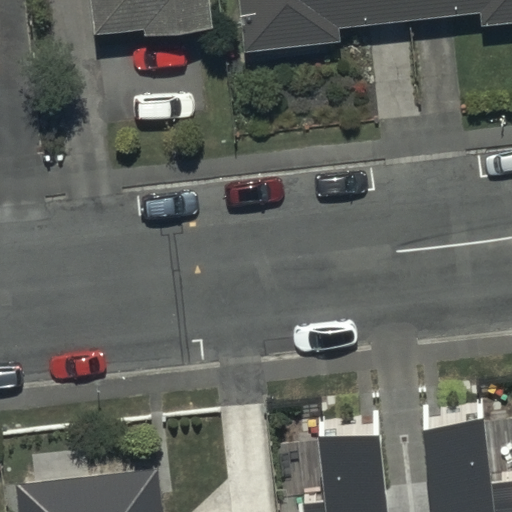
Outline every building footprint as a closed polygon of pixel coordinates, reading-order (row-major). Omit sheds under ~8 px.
[(211,0),(89,0),(95,46),(215,33),(211,0)] [(409,9),(408,0),(242,0),(246,40),(340,30),(339,16),(409,9)] [(511,0),(408,0),(409,9),(482,1),(484,14),(511,10),(511,0)] [(389,511),(379,409),(319,416),(327,490),(305,492),(307,511),(511,511),(511,467),(488,470),(480,401),(422,407),(433,511),(389,511)] [(156,511),(152,474),(21,488),(23,511),(156,511)]
